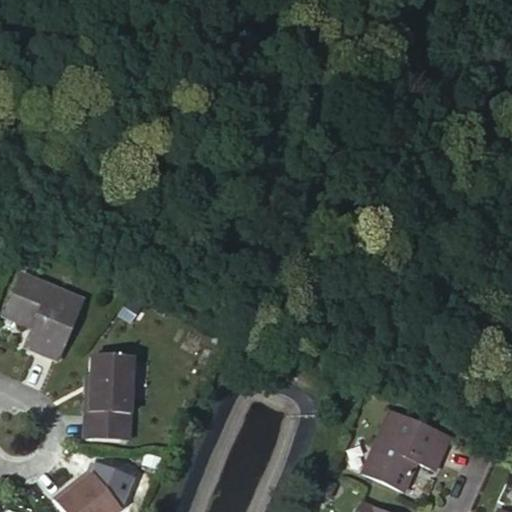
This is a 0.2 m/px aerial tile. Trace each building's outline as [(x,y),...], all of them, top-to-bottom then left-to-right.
[(58,365),(85,305),(24,278),(7,317),(20,323),(18,326),(35,333),(27,351),(58,365)] [(18,326),(20,323),(7,317),(5,320),(18,326)] [(97,369),(90,431),(132,436),(142,354),(99,349),(97,369)] [(90,431),(97,369),(92,368),(85,431),(90,431)] [(452,428),(392,402),(365,463),(404,480),(410,467),(413,468),(420,452),(438,460),(452,428)] [(413,468),(410,467),(404,480),(407,481),(413,468)] [(57,493),(54,489),(42,499),(53,511),(103,511),(108,508),(80,474),(75,478),(57,493)] [(54,489),(57,493),(75,478),(72,474),(54,489)] [(377,511),(353,500),(347,511),(377,511)]
